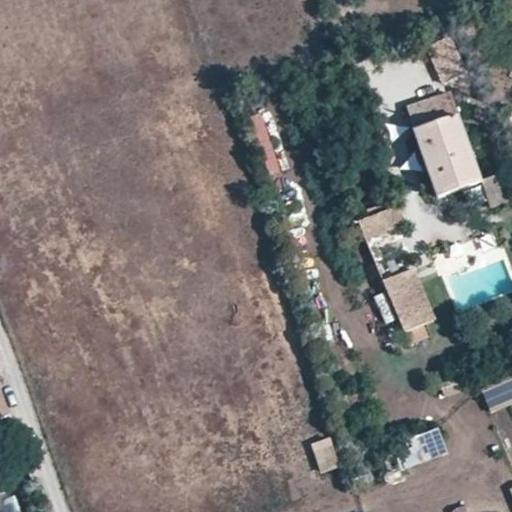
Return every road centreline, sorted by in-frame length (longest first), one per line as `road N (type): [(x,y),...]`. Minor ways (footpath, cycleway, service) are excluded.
road 1 (unclassified): [(61,511),(0,342)]
road 2 (unknown): [(348,0),(396,125)]
